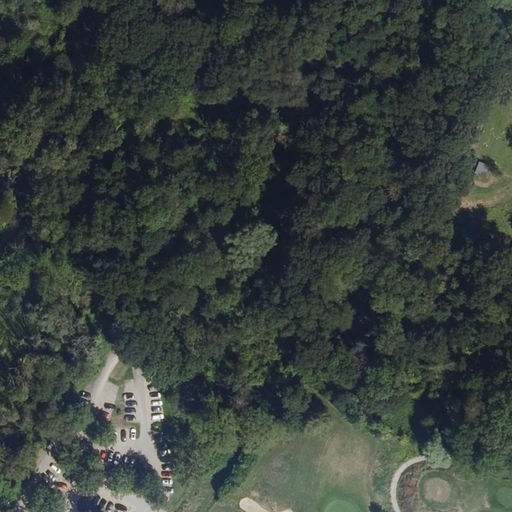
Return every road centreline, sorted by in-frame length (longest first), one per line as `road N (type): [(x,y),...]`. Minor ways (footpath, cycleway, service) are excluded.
road 1 (track): [(332,0),(322,97),(281,211),(265,290),(300,368)]
road 2 (track): [(300,368),(511,418)]
road 3 (track): [(197,511),(300,368)]
